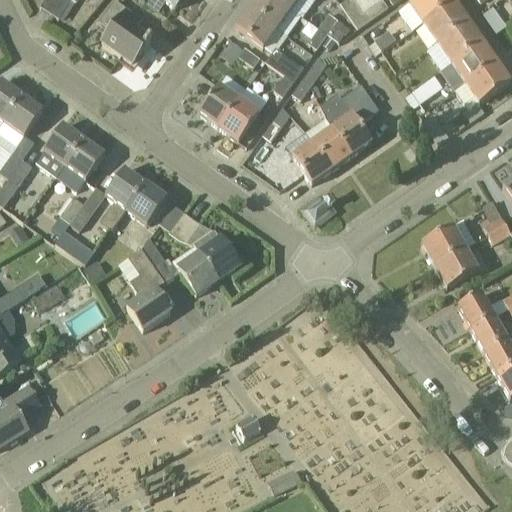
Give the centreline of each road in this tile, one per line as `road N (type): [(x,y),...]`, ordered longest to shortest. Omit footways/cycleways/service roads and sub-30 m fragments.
road 1 (residential): [(0,482),(325,268)]
road 2 (residential): [(511,454),(325,268)]
road 3 (residential): [(325,268),(134,131)]
road 4 (residential): [(325,268),(511,133)]
road 5 (residential): [(134,131),(23,49),(0,1)]
road 6 (residential): [(134,131),(229,0)]
